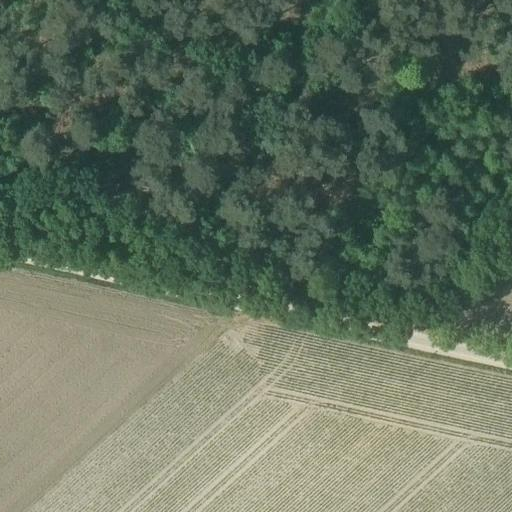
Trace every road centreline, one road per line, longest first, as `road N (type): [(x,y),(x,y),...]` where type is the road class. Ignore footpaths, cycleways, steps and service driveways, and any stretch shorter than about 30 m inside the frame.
road 1 (track): [(406,337),(0,245)]
road 2 (track): [(406,337),(511,218)]
